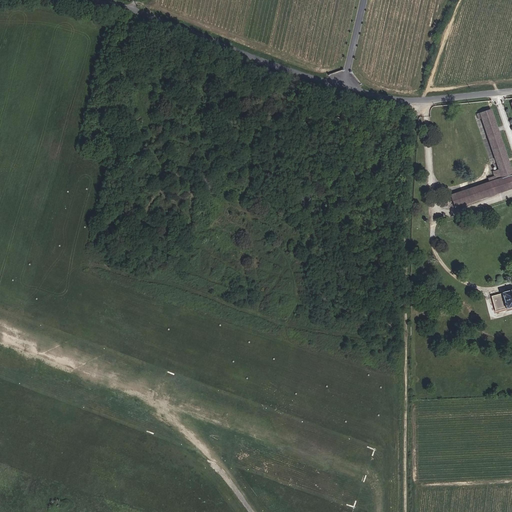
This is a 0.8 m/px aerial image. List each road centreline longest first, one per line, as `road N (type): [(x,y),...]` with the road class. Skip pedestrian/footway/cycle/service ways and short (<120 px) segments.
road 1 (residential): [(406,511),(409,225),(419,101)]
road 2 (residential): [(419,101),(275,64),(94,0)]
